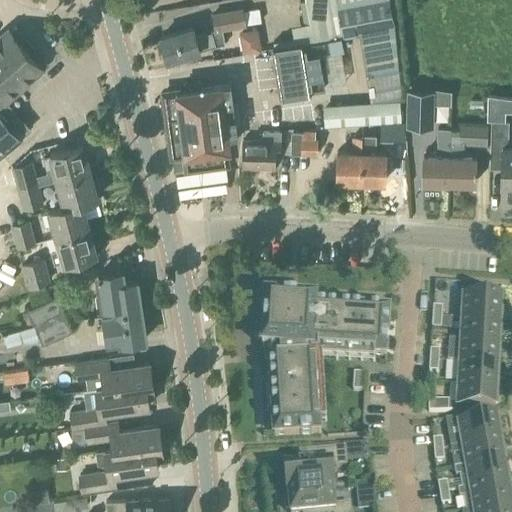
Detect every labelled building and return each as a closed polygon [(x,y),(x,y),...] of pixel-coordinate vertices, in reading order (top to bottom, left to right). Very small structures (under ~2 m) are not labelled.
[(340,7),(338,0),(307,0),(312,21),(295,25),(296,36),(276,40),(277,48),(303,43),(332,39),(345,36),(339,7),(340,7)] [(338,0),(340,7),(339,7),(345,36),(361,33),(360,29),(398,22),(393,0),(338,0)] [(194,27),(161,37),(168,59),(200,50),(224,42),(221,29),(245,24),(243,9),(213,14),(216,31),(196,37),(194,27)] [(189,12),(154,19),(156,32),(192,24),(189,12)] [(15,24),(0,36),(0,105),(7,99),(51,62),(15,24)] [(333,51),(332,39),(303,43),(306,55),(318,53),(333,51)] [(311,90),(306,55),(303,43),(277,48),(274,48),(281,94),(311,90)] [(318,53),(306,55),(311,90),(323,87),(318,53)] [(358,66),(360,82),(372,80),(370,65),(358,66)] [(231,83),(165,92),(169,124),(230,116),(228,102),(233,101),(231,83)] [(408,90),(407,125),(433,126),(434,104),(434,91),(408,90)] [(452,105),(453,92),(434,90),(434,91),(434,104),(452,105)] [(487,97),(487,120),(492,120),(491,168),(503,168),(502,183),(511,183),(511,145),(509,145),(510,120),(498,120),(499,97),(487,97)] [(0,156),(23,137),(24,136),(22,135),(31,127),(7,99),(0,105),(0,156)] [(403,100),(325,106),(327,126),(405,121),(403,100)] [(230,116),(169,124),(176,170),(196,168),(197,176),(206,175),(205,167),(232,163),(230,148),(234,147),(230,116)] [(451,125),(450,182),(476,183),(476,154),(463,154),(463,143),(471,144),(471,142),(490,143),(491,123),(459,121),(459,128),(452,128),(452,125),(451,125)] [(395,124),(395,148),(404,148),(404,124),(395,124)] [(425,152),(424,181),(450,182),(451,125),(440,125),(440,141),(439,153),(425,152)] [(244,138),(243,166),(275,167),(276,146),(281,146),(282,130),(264,129),(264,139),(244,138)] [(302,153),(303,130),(302,130),(302,132),(293,132),(292,152),(302,153)] [(315,131),(303,130),(302,153),(317,153),(317,139),(314,139),(315,131)] [(387,151),(376,151),(377,134),(363,134),(363,137),(362,179),(386,180),(387,151)] [(338,150),(338,179),(362,179),(363,137),(355,137),(354,151),(338,150)] [(85,143),(52,152),(59,179),(92,170),(85,143)] [(33,162),(13,167),(19,191),(39,185),(33,162)] [(406,177),(406,162),(391,162),(391,177),(406,177)] [(59,179),(65,205),(66,205),(83,201),(98,197),(92,170),(59,179)] [(39,185),(19,191),(23,208),(43,203),(39,185)] [(65,205),(50,209),(57,236),(89,227),(83,201),(66,205),(65,205)] [(194,219),(229,218),(229,208),(194,209),(194,219)] [(29,220),(12,225),(18,247),(35,242),(29,220)] [(60,249),(50,252),(53,265),(64,262),(96,254),(89,227),(57,236),(60,249)] [(45,259),(22,265),(28,286),(50,279),(45,259)] [(123,270),(99,274),(104,315),(142,309),(138,280),(124,282),(123,270)] [(61,300),(79,298),(77,280),(59,282),(61,300)] [(57,295),(27,309),(34,324),(64,310),(57,295)] [(463,298),(462,321),(500,323),(501,320),(502,313),(501,314),(502,300),(498,300),(498,297),(490,296),(490,300),(463,298)] [(259,307),(257,341),(262,341),(262,349),(273,350),(273,361),(258,362),(263,438),(300,436),(300,437),(311,436),(311,435),(320,434),(315,359),(307,359),(307,352),(385,358),(386,349),(387,349),(388,338),(387,338),(388,312),(315,307),(315,303),(265,299),(265,307),(259,307)] [(433,308),(432,330),(440,331),(442,309),(433,308)] [(106,328),(96,329),(98,342),(121,339),(122,342),(146,338),(142,309),(104,315),(106,328)] [(34,324),(2,333),(6,344),(20,340),(22,343),(41,339),(43,344),(73,330),(64,310),(34,324)] [(499,344),(500,323),(462,321),(461,342),(499,344)] [(498,366),(499,344),(461,342),(460,364),(498,366)] [(430,351),(429,373),(438,374),(439,352),(430,351)] [(108,357),(77,362),(79,378),(91,376),(92,387),(105,385),(105,386),(130,383),(132,390),(147,388),(153,387),(150,361),(110,367),(108,357)] [(497,387),(498,366),(460,364),(458,385),(497,387)] [(354,374),(352,392),(363,393),(364,375),(354,374)] [(87,409),(71,411),(74,427),(87,425),(107,421),(106,412),(150,405),(147,388),(132,390),(130,383),(105,386),(105,385),(92,387),(85,388),(87,409)] [(496,400),(497,387),(458,385),(457,407),(495,409),(496,406),(497,400),(496,400)] [(422,400),(442,401),(442,388),(422,387),(422,400)] [(428,402),(428,413),(437,414),(438,402),(428,402)] [(497,423),(496,419),(458,425),(462,447),(500,441),(498,429),(498,428),(497,422),(497,423)] [(87,425),(89,440),(112,437),(114,447),(114,448),(139,445),(140,452),(156,450),(162,449),(159,424),(119,429),(118,420),(107,421),(87,425)] [(29,439),(30,459),(51,458),(50,438),(29,439)] [(442,440),(433,441),(434,462),(444,462),(442,440)] [(504,462),(500,441),(462,447),(466,468),(466,469),(504,462)] [(109,470),(80,474),(82,490),(116,485),(115,475),(159,468),(156,450),(140,452),(139,445),(114,448),(114,447),(95,450),(97,462),(108,465),(109,470)] [(307,466),(285,468),(287,493),(333,488),(331,469),(346,467),(344,450),(306,453),(307,466)] [(507,483),(504,462),(466,469),(466,468),(454,470),(455,478),(459,478),(461,490),(462,491),(507,483)] [(446,483),(437,484),(441,506),(450,505),(446,483)] [(511,504),(507,483),(462,491),(461,490),(458,491),(459,500),(463,499),(465,511),(467,511),(473,511),(511,504)] [(430,484),(415,486),(417,499),(432,497),(430,484)] [(289,497),(283,497),(284,511),(350,511),(350,506),(334,507),(332,489),(333,489),(333,488),(287,493),(288,493),(289,497)] [(127,499),(106,500),(107,511),(170,511),(169,496),(127,498),(127,499)] [(86,497),(54,502),(56,511),(70,511),(81,510),(81,507),(88,506),(86,497)]
